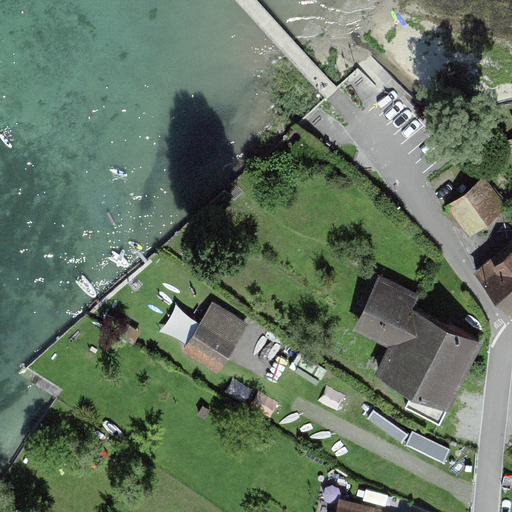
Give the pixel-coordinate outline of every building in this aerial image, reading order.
[(494,212),(476,187),(458,201),(477,225),(494,212)] [(511,241),(477,271),(511,311),(511,241)] [(464,374),(481,340),(378,288),(361,323),(395,340),(464,374)] [(182,303),(167,324),(186,338),(201,316),(182,303)] [(221,364),(244,323),(214,306),(190,345),(221,364)] [(441,422),(464,374),(395,340),(380,372),(415,389),(407,405),(441,422)] [(344,502),(341,511),(376,511),(377,510),(344,502)]
